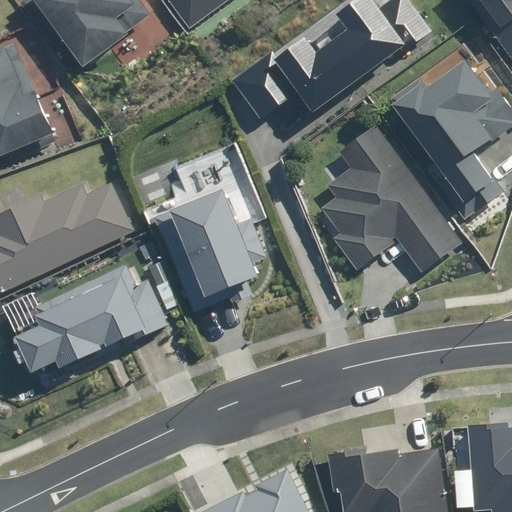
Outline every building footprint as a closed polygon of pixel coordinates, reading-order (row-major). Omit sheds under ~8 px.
[(60,37),(81,66),(128,32),(126,29),(148,13),(138,0),(18,0),(18,1),(50,45),(60,37)] [(167,0),(188,28),(226,0),(167,0)] [(299,25),(224,77),(257,123),(294,97),(307,115),(384,62),(386,65),(436,31),(414,0),(339,0),(328,8),(340,25),(313,44),(299,25)] [(511,0),(466,0),(511,62),(511,0)] [(0,163),(53,141),(50,133),(51,132),(12,40),(0,44),(0,163)] [(511,116),(511,108),(460,41),(385,98),(432,160),(423,166),(463,219),(502,190),(471,149),(485,138),(488,141),(511,122),(511,119),(510,118),(511,116)] [(459,241),(371,122),(333,149),(345,165),(320,183),(329,195),(315,206),(319,211),(311,216),(351,270),(390,241),(388,238),(390,236),(417,272),(459,241)] [(224,152),(176,170),(185,195),(233,178),(224,152)] [(0,291),(132,230),(108,180),(84,191),(79,181),(41,199),(38,192),(0,209),(0,291)] [(246,217),(234,222),(229,211),(233,209),(226,194),(222,195),(219,187),(150,215),(190,310),(225,295),(228,301),(249,292),(243,278),(255,273),(250,261),(262,256),(246,217)] [(37,322),(10,334),(27,371),(53,359),(56,366),(120,337),(123,342),(166,323),(145,278),(132,283),(122,263),(29,305),(37,322)] [(511,511),(511,426),(507,426),(507,421),(464,425),(472,511),(483,510),(490,509),(490,511),(511,511)] [(446,511),(436,446),(395,453),(394,447),(363,452),(362,447),(324,453),(331,492),(338,491),(341,511),(446,511)] [(308,511),(285,467),(253,484),(256,489),(245,495),(242,490),(198,511),(308,511)]
